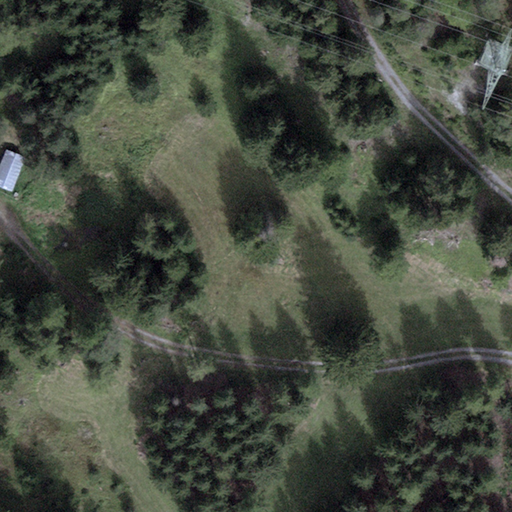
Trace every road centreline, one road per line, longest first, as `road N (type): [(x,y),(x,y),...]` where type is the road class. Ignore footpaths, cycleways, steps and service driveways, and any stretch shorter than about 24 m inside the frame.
road 1 (track): [(0,194),(39,255),(131,333),(265,365),(463,359),(511,368)]
road 2 (track): [(511,192),(386,84),(354,0)]
